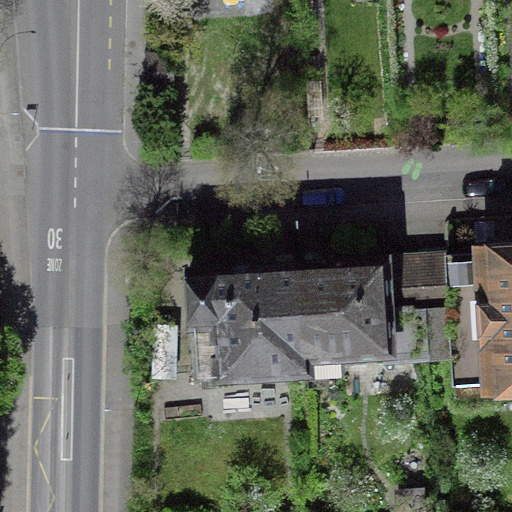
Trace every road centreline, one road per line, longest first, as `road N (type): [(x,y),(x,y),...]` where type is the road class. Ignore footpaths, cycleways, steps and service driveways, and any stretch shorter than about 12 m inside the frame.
road 1 (residential): [(67,190),(511,167)]
road 2 (residential): [(67,190),(62,511)]
road 3 (residential): [(63,0),(67,190)]
